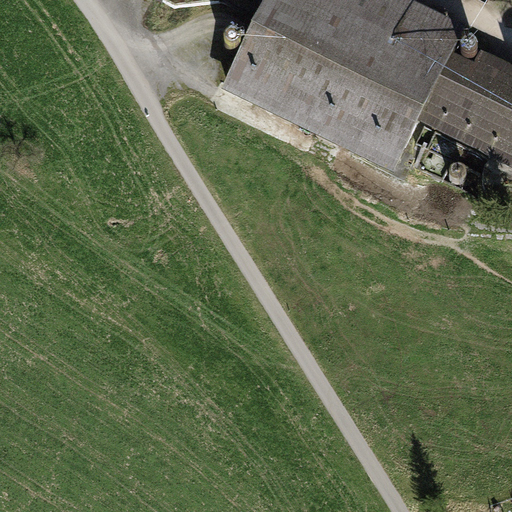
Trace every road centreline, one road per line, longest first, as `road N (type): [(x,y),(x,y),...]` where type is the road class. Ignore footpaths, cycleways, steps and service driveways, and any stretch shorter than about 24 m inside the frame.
road 1 (track): [(82,0),(400,511)]
road 2 (unknown): [(239,0),(201,65),(141,95)]
